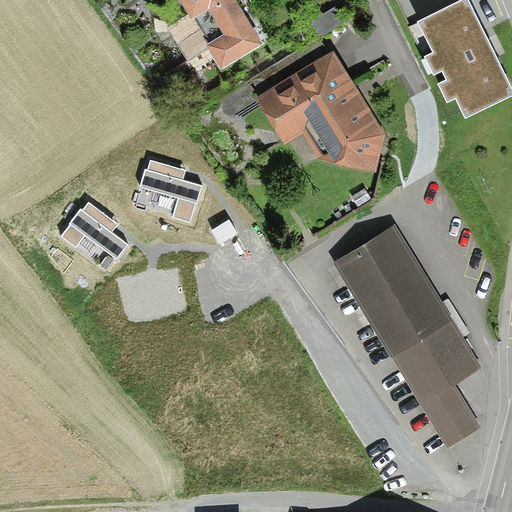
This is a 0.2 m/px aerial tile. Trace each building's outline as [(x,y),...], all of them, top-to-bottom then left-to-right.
[(221,67),(261,44),(235,0),(182,0),(191,15),(171,27),(191,60),(210,49),(221,67)] [(462,0),(419,21),(434,51),(424,57),(433,76),(442,71),(446,79),(436,83),(446,105),(457,99),(466,118),(511,95),(511,90),(467,0),(462,0)] [(335,6),(311,21),(320,37),(345,22),(335,6)] [(252,77),(262,95),(330,54),(321,37),(252,77)] [(386,134),(334,51),(330,54),(262,95),(257,98),(285,144),(304,133),(318,157),(376,172),(386,134)] [(146,169),(140,187),(178,198),(172,217),(191,223),(203,186),(182,180),(185,171),(151,160),(148,170),(146,169)] [(117,259),(128,244),(112,233),(118,224),(88,202),(83,209),(81,207),(69,223),(71,225),(63,236),(77,246),(85,235),(117,259)] [(230,220),(211,230),(219,244),(238,234),(230,220)] [(334,264),(449,447),(482,427),(456,384),(483,368),(394,226),(334,264)] [(114,260),(109,256),(101,265),(107,269),(114,260)]
